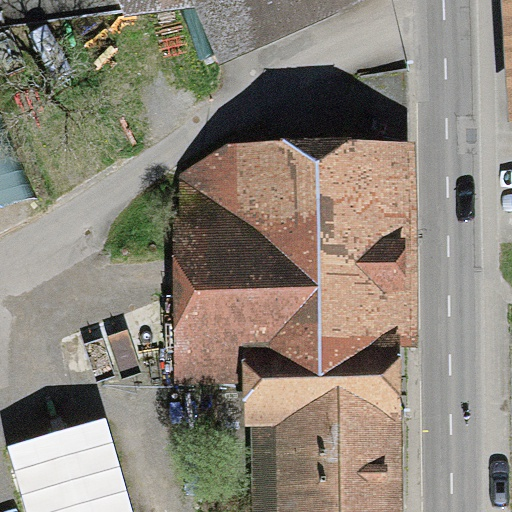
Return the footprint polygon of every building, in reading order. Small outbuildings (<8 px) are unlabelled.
[(5,0),(15,25),(191,6),(203,0),(5,0)] [(203,0),(191,6),(210,48),(312,0),(203,0)] [(387,376),(385,139),(259,140),(187,178),(188,289),(188,351),(188,377),(217,377),(387,376)] [(188,289),(61,340),(69,398),(129,389),(123,366),(188,351),(188,289)] [(388,511),(387,376),(217,377),(218,503),(262,502),(262,511),(388,511)] [(141,511),(123,430),(25,452),(38,511),(141,511)]
